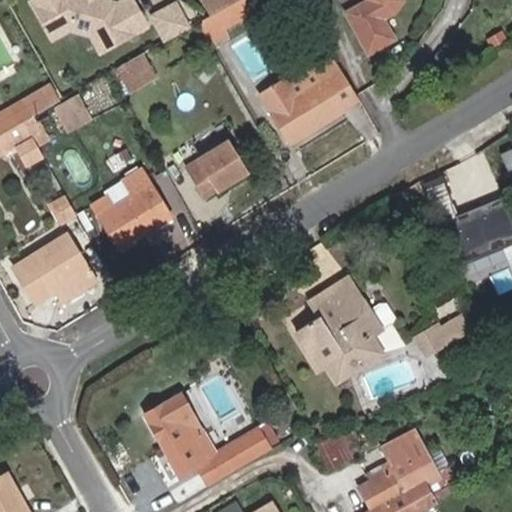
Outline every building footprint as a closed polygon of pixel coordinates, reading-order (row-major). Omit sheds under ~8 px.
[(115,45),(149,26),(134,0),(123,0),(118,3),(107,0),(94,0),(93,0),(32,0),(53,38),(71,29),(92,35),(102,29),(108,32),(115,45)] [(203,0),(211,14),(235,0),(203,0)] [(228,34),(225,28),(250,13),(242,0),(235,0),(211,14),(208,15),(203,18),(214,41),(228,34)] [(166,39),(190,26),(176,2),(153,15),(166,39)] [(353,24),(369,50),(395,35),(379,8),(353,24)] [(92,35),(102,52),(115,45),(108,32),(102,29),(92,35)] [(117,67),(131,90),(158,75),(145,51),(117,67)] [(341,108),(356,98),(328,51),(314,59),(324,76),(321,77),(341,108)] [(342,110),(341,108),(321,77),(324,76),(314,59),(260,93),(292,143),(342,110)] [(0,133),(24,120),(60,99),(51,83),(0,111),(0,133)] [(68,131),(91,119),(78,94),(55,107),(68,131)] [(38,145),(50,138),(39,119),(37,120),(35,116),(25,121),(38,145)] [(45,156),(38,145),(25,121),(0,135),(0,155),(15,147),(26,167),(45,156)] [(186,165),(206,197),(248,171),(227,138),(186,165)] [(121,247),(171,216),(140,165),(125,175),(135,192),(100,214),(121,247)] [(453,220),(455,219),(444,191),(425,199),(438,231),(454,223),(453,220)] [(60,224),(77,214),(65,192),(47,202),(60,224)] [(500,253),(511,247),(511,225),(502,200),(455,219),(453,220),(454,223),(438,231),(447,255),(454,271),(500,253)] [(63,301),(96,279),(68,234),(15,267),(35,300),(55,287),(63,301)] [(511,247),(500,253),(504,263),(511,260),(511,247)] [(335,382),(379,355),(369,338),(380,331),(348,279),(317,298),(326,312),(334,308),(340,317),(332,322),(324,327),(318,317),(296,331),(318,369),(324,365),(335,382)] [(326,312),(318,317),(324,327),(332,322),(326,312)] [(179,472),(215,450),(180,392),(144,412),(179,472)] [(253,454),(252,452),(270,441),(258,420),(239,432),(241,435),(215,450),(226,470),(253,454)] [(329,466),(354,453),(341,429),(316,441),(329,466)] [(415,511),(435,501),(421,474),(432,468),(412,429),(379,447),(390,467),(359,484),(372,508),(363,511),(415,511)] [(0,511),(29,511),(7,471),(0,474),(0,511)] [(273,511),(268,502),(252,511),(273,511)]
